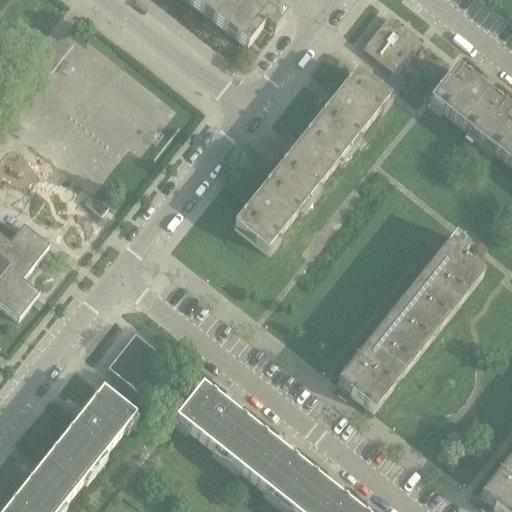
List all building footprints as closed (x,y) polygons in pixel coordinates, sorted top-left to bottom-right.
[(272,18),(248,0),(182,0),(247,51),(264,30),(274,37),(286,22),(275,14),(272,18)] [(392,27),(369,53),(386,69),(385,70),(392,76),(397,69),(414,82),(424,69),(408,56),(414,47),(398,34),(399,33),(392,27)] [(456,74),(429,107),(481,148),(507,115),(456,74)] [(356,78),(315,129),(348,155),(389,104),(356,78)] [(511,118),(507,115),(481,148),(511,172),(511,118)] [(315,129),(275,180),(308,206),(348,155),(315,129)] [(275,180),(251,209),(234,231),(266,258),(308,206),(275,180)] [(0,311),(18,326),(39,300),(22,286),(49,252),(23,231),(15,240),(0,228),(0,311)] [(353,376),(349,373),(339,385),(337,388),(342,392),(338,397),(346,404),(350,399),(373,417),(375,415),(484,279),(462,261),(469,252),(454,240),(446,250),(451,254),(353,376)] [(138,346),(115,372),(132,388),(131,389),(138,395),(143,388),(160,401),(170,388),(154,375),(160,367),(147,356),(151,352),(147,349),(145,352),(138,346)] [(201,392),(175,425),(227,466),(253,433),(201,392)] [(102,396),(61,447),(94,474),(135,423),(102,396)] [(304,473),(253,433),(227,466),(277,507),(304,473)] [(61,447),(21,498),(37,511),(63,511),(94,474),(61,447)] [(511,511),(511,470),(496,490),(492,487),(491,487),(481,500),(480,502),(485,506),(481,511),(511,511)] [(352,511),(304,473),(277,507),(283,511),(352,511)] [(37,511),(21,498),(9,511),(37,511)]
